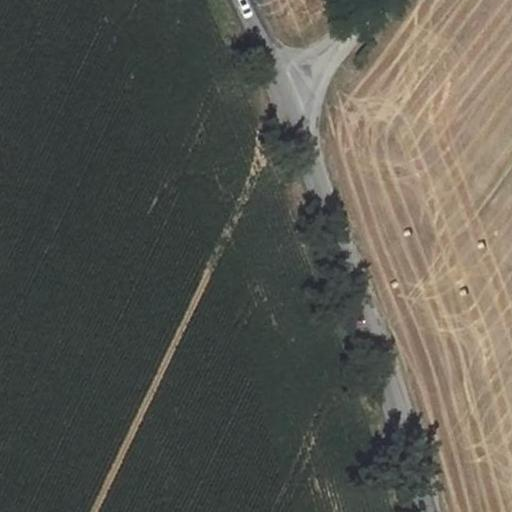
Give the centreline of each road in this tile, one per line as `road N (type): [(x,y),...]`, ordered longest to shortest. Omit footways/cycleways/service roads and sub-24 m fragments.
road 1 (unclassified): [(277,87),(358,297),(424,511)]
road 2 (unclassified): [(371,0),(304,75),(277,87)]
